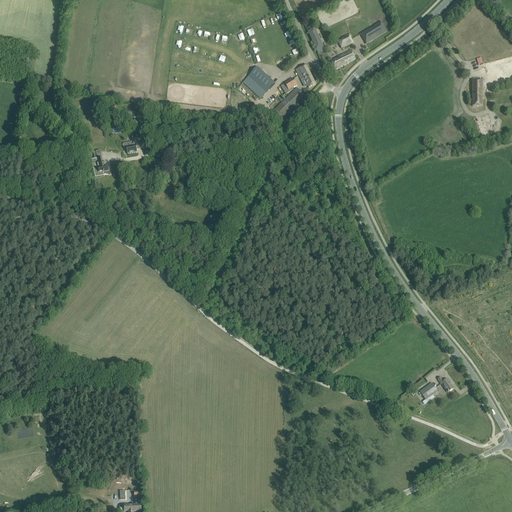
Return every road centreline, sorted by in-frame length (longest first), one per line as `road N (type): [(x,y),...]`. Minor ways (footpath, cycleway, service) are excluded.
road 1 (tertiary): [(511,442),(368,223),(341,146),(343,94)]
road 2 (unclassified): [(366,511),(511,445)]
road 3 (tertiary): [(343,94),(447,0)]
